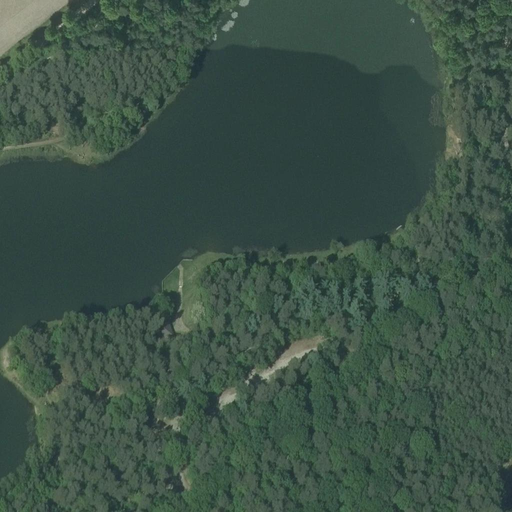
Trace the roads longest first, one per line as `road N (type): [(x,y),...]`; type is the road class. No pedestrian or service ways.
road 1 (track): [(502,0),(510,256)]
road 2 (track): [(511,275),(435,292),(353,361)]
road 3 (track): [(353,361),(215,480)]
road 4 (track): [(265,371),(197,431),(181,461)]
road 5 (track): [(172,385),(50,398)]
road 6 (track): [(95,0),(0,75)]
